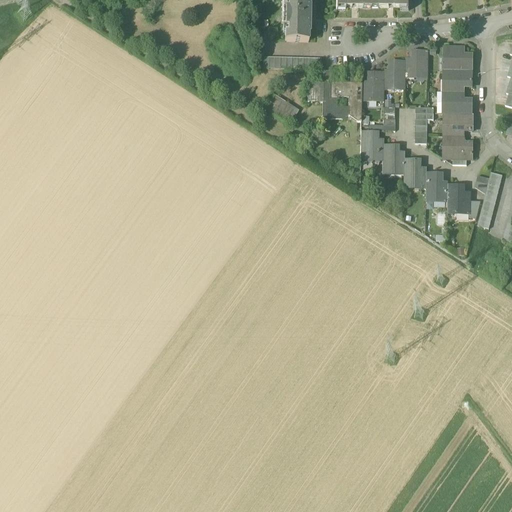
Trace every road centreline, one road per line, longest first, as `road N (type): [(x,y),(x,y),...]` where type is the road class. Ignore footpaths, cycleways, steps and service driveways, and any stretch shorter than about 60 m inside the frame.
road 1 (residential): [(485,27),(334,32)]
road 2 (residential): [(495,142),(468,176),(456,175),(408,145),(404,134)]
